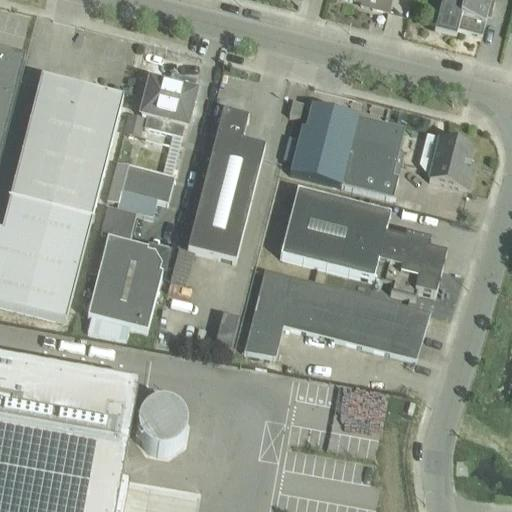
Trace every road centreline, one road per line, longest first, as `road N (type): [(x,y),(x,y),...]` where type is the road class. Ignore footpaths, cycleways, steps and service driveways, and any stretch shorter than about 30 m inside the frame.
road 1 (unclassified): [(511,102),(111,0)]
road 2 (unclassified): [(444,511),(434,452),(511,194)]
